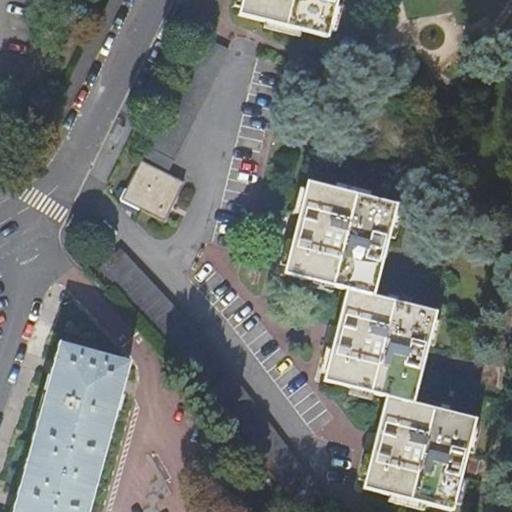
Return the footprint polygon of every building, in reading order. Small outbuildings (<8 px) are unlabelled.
[(243,0),(239,19),(328,41),(339,0),(243,0)] [(227,52),(203,40),(141,163),(139,162),(123,193),(157,210),(173,179),(165,176),(227,52)] [(383,207),(293,185),(269,276),(331,293),(310,384),(370,401),(348,492),(431,511),(442,511),(462,425),(402,407),(419,314),(360,298),(383,207)] [(207,345),(120,252),(101,270),(188,365),(300,511),(324,511),(331,507),(207,345)] [(87,511),(129,361),(59,344),(12,511),(87,511)]
